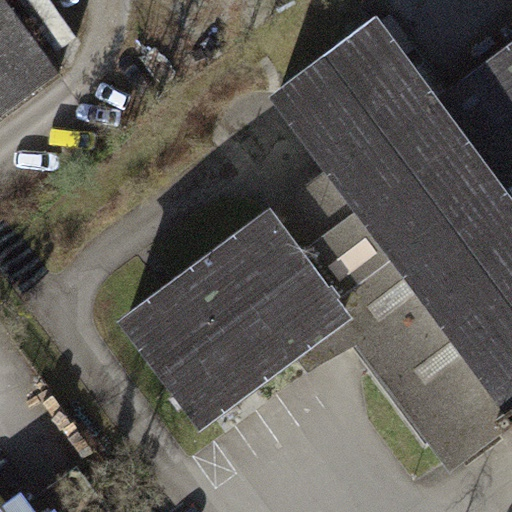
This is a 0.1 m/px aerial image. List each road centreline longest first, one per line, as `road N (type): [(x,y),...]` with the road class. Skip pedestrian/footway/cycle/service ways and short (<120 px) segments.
road 1 (unknown): [(0,227),(82,84),(101,0)]
road 2 (unknown): [(350,511),(254,362)]
